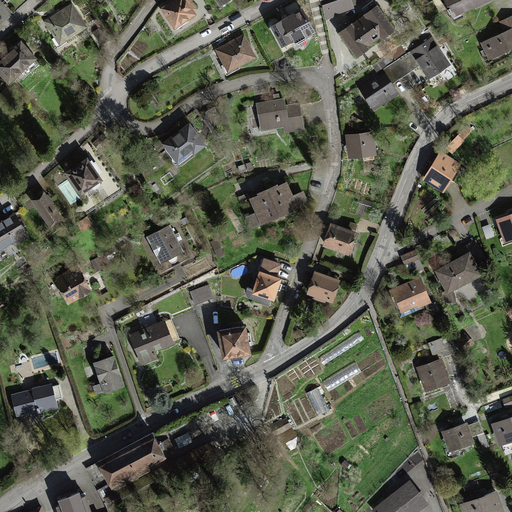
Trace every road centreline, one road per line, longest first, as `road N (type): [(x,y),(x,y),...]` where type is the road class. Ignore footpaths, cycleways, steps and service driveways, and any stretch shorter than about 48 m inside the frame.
road 1 (residential): [(276,361),(325,181),(332,134),(319,80),(298,72),(233,78),(150,127),(122,120),(112,99)]
road 2 (residential): [(276,361),(357,297),(425,139),(457,105),(511,80)]
road 3 (residential): [(0,509),(76,459),(276,361)]
road 4 (unknown): [(145,425),(105,313),(176,266)]
road 5 (residential): [(112,99),(141,70),(265,0)]
road 6 (residential): [(112,99),(0,196)]
